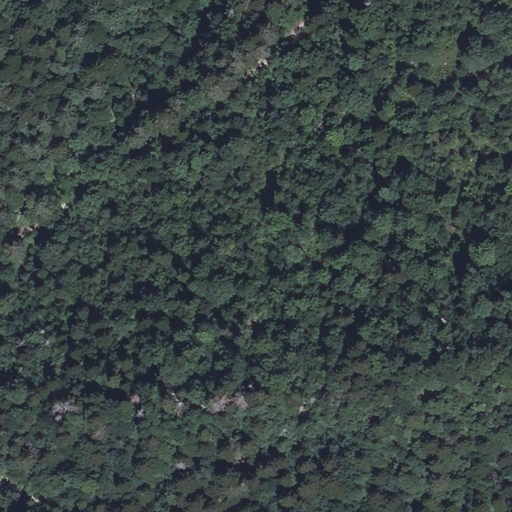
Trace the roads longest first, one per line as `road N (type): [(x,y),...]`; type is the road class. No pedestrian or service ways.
road 1 (track): [(0,248),(248,77),(321,0)]
road 2 (track): [(212,0),(184,65),(104,141),(45,182),(0,246)]
